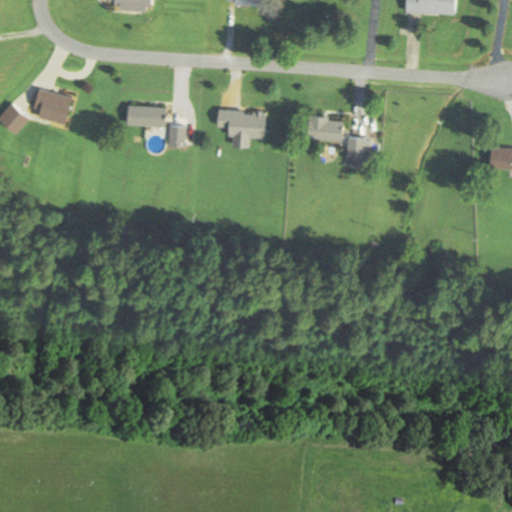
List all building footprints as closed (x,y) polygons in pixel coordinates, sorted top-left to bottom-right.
[(120,0),(121,0),(121,8),(157,11),(157,0),(120,0)] [(411,0),(411,12),(462,13),(462,0),(411,0)] [(77,96),(43,88),(37,115),(71,123),(77,96)] [(132,125),(171,125),(171,105),(132,105),(132,125)] [(254,136),(270,137),(271,110),(221,108),(220,126),(236,127),(236,145),(254,146),(254,136)] [(348,138),(348,117),(311,116),(311,138),(348,138)] [(190,146),(190,126),(173,126),(173,146),(190,146)] [(369,136),(351,136),(351,158),(369,158),(369,136)] [(511,168),(511,147),(496,147),(496,168),(511,168)]
